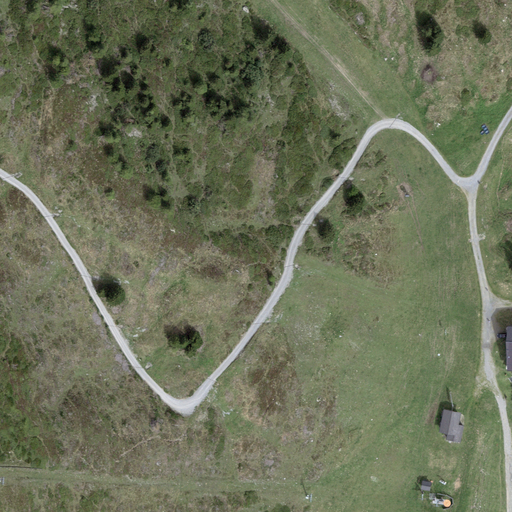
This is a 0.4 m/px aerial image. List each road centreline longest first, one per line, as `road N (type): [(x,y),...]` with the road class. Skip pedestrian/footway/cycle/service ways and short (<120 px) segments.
road 1 (track): [(396,123),(379,125),(361,147),(300,232),(278,294),(194,405),(178,408),(150,388),(46,213),(0,170)]
road 2 (track): [(490,365),(470,192)]
road 3 (track): [(490,365),(510,441),(511,505)]
